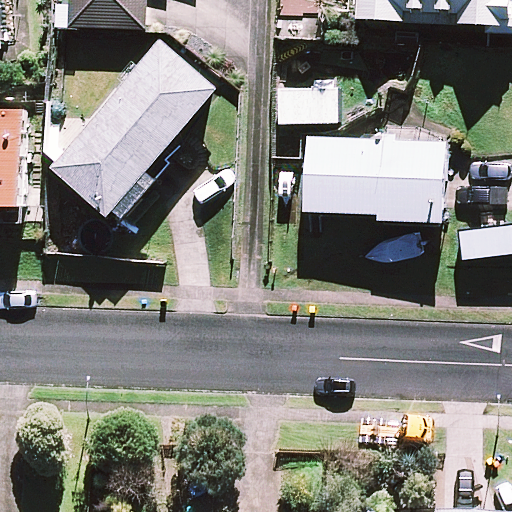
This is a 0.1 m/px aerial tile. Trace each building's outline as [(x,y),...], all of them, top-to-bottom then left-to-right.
[(0,0),(0,36),(12,36),(10,0),(0,0)] [(74,0),(74,16),(150,19),(150,0),(74,0)] [(511,0),(361,0),(360,13),(511,25),(511,0)] [(225,79),(167,30),(61,156),(129,214),(169,168),(158,158),(225,79)] [(0,193),(34,192),(30,96),(0,97),(0,193)] [(457,207),(457,130),(312,129),(312,207),(457,207)] [(511,511),(511,505),(441,500),(440,511),(372,511),(368,510),(367,511),(511,511)]
